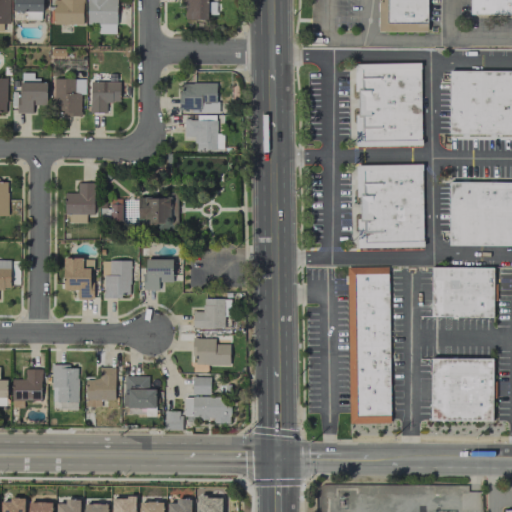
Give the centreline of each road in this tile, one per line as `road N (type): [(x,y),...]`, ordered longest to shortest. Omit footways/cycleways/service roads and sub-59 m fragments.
road 1 (residential): [(0,149),(138,151),(150,141),(149,52),(270,53)]
road 2 (secondary): [(271,127),(276,365)]
road 3 (residential): [(39,150),(39,334)]
road 4 (secondary): [(0,447),(182,452)]
road 5 (secondary): [(348,458),(511,460)]
road 6 (residential): [(0,334),(148,334)]
